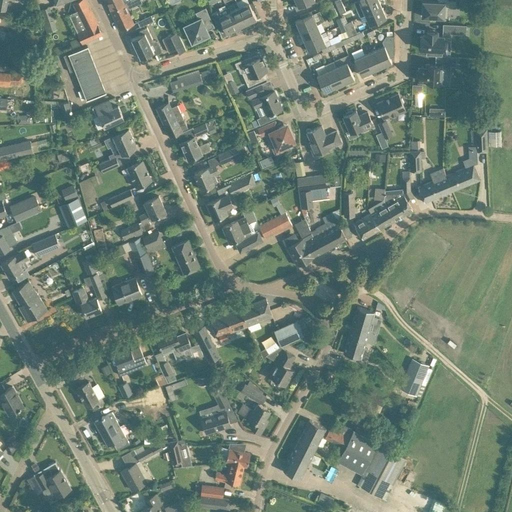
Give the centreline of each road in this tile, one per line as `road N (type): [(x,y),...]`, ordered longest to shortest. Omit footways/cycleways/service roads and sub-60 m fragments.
road 1 (residential): [(269,39),(302,106),(317,111),(403,71),(406,0)]
road 2 (residential): [(228,281),(131,79)]
road 3 (residential): [(31,366),(220,291),(228,281)]
road 4 (residential): [(256,511),(271,451),(329,332)]
road 5 (unknown): [(489,391),(363,276)]
road 6 (residential): [(131,79),(269,39)]
road 7 (residential): [(268,289),(392,236)]
road 8 (tertiary): [(112,511),(53,405)]
